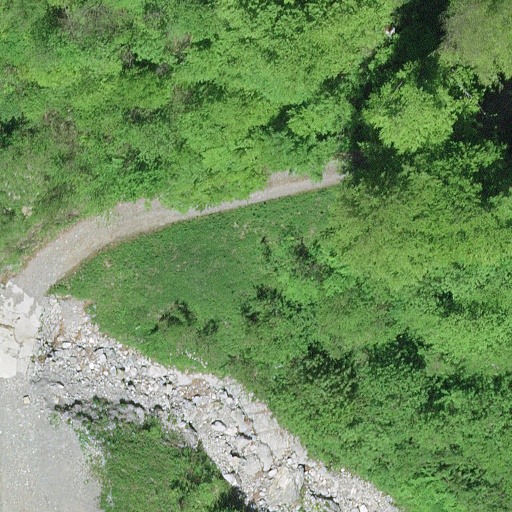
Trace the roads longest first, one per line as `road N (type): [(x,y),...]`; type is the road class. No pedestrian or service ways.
road 1 (track): [(0,335),(54,257),(142,214),(468,135),(511,102)]
road 2 (track): [(4,511),(0,384)]
